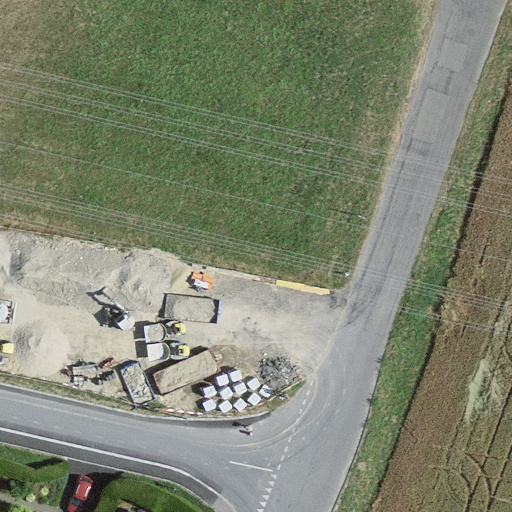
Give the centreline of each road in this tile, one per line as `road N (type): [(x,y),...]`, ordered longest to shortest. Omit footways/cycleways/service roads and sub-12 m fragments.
road 1 (unclassified): [(310,488),(474,0)]
road 2 (residential): [(0,418),(310,488)]
